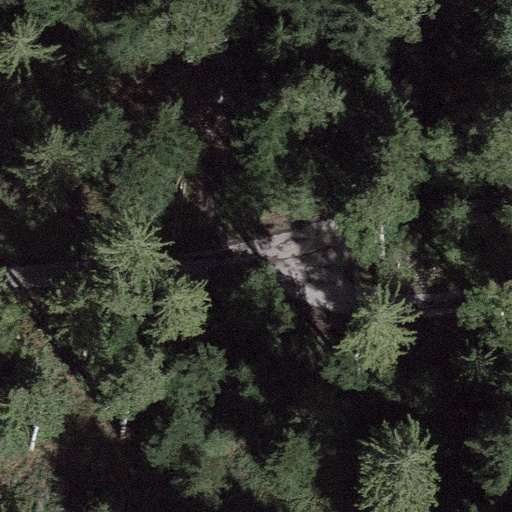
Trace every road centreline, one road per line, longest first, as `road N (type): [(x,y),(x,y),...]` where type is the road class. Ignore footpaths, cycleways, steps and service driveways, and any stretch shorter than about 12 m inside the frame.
road 1 (unclassified): [(168,268),(220,247),(511,211)]
road 2 (unclassified): [(511,297),(355,300),(168,268)]
road 3 (unclassified): [(168,268),(0,284)]
